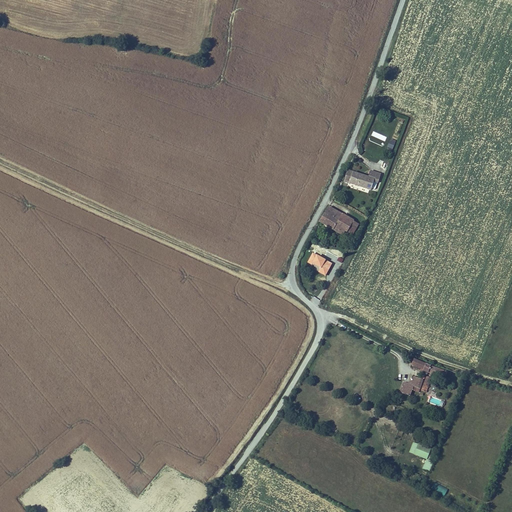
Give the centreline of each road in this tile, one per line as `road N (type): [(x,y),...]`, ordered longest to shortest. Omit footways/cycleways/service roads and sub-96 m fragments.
road 1 (unclassified): [(404,0),(353,149),(290,274),(302,296),(332,314)]
road 2 (track): [(0,158),(302,296)]
road 3 (unclassified): [(332,314),(215,511)]
road 4 (unclassified): [(332,314),(461,371)]
